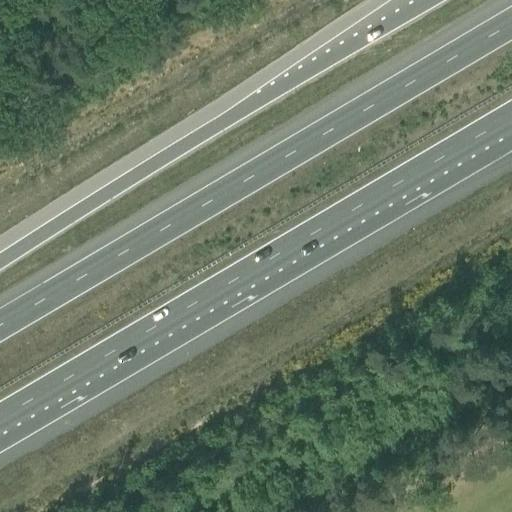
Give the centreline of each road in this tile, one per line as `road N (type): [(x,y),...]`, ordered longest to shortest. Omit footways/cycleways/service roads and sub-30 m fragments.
road 1 (motorway): [(0,423),(511,121)]
road 2 (motorway): [(511,27),(0,328)]
road 3 (motorway): [(435,0),(0,262)]
